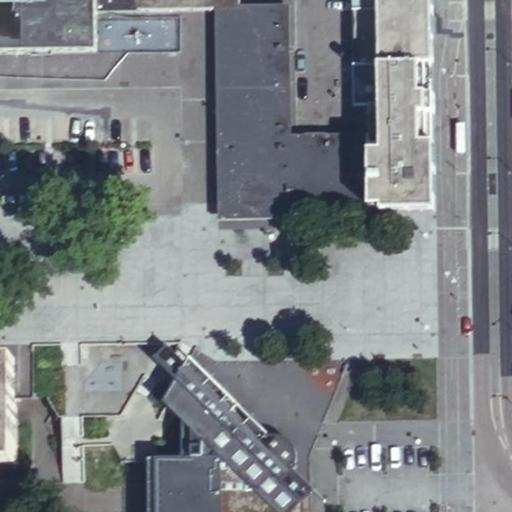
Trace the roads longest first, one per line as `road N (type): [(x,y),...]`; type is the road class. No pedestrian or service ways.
road 1 (tertiary): [(473,0),(481,388),(492,434),(506,453)]
road 2 (tertiary): [(506,453),(503,0)]
road 3 (residential): [(325,125),(321,0)]
